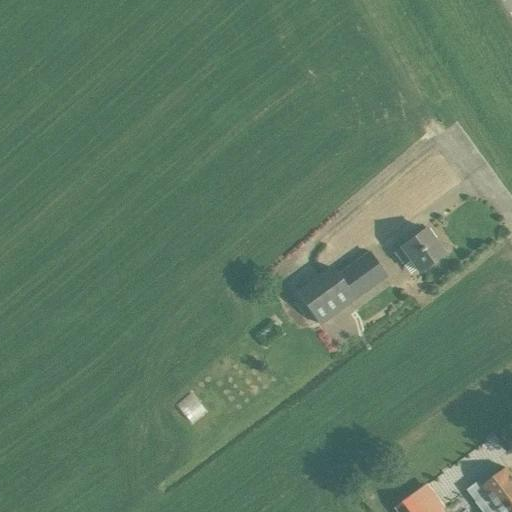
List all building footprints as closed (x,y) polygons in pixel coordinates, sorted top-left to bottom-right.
[(419,272),(443,254),(425,229),(401,247),(393,253),(401,264),(409,258),(419,272)] [(320,325),(354,300),(386,276),(368,252),(336,276),(330,268),(296,292),(320,325)] [(483,511),(490,511),(498,506),(511,496),(511,475),(506,468),(489,481),(486,476),(468,490),(483,511)] [(511,511),(511,496),(498,506),(502,511),(511,511)] [(422,511),(412,498),(397,509),(398,511),(422,511)]
